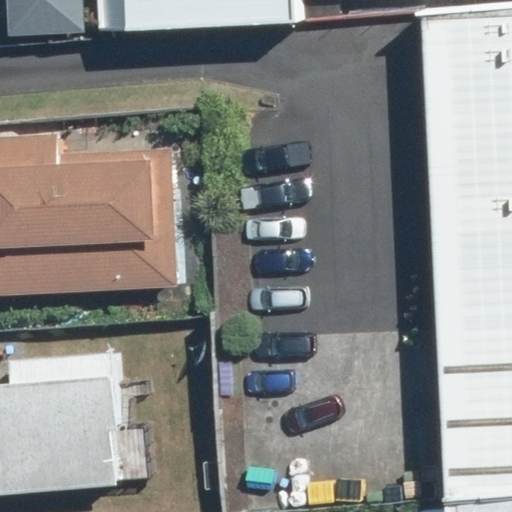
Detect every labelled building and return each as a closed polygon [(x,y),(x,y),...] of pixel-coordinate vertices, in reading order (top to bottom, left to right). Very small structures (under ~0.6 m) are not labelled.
[(0,0),(0,28),(76,25),(74,0),(0,0)] [(150,0),(151,22),(332,13),(331,0),(150,0)] [(511,511),(511,0),(432,0),(465,511),(511,511)] [(0,130),(0,291),(188,282),(182,144),(68,149),(67,127),(0,130)] [(0,387),(0,499),(142,486),(132,375),(0,387)]
